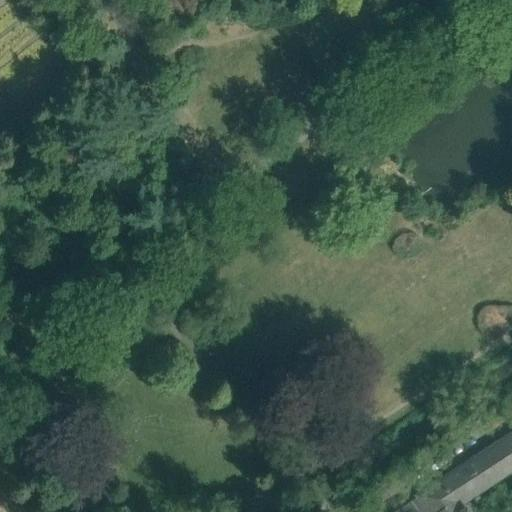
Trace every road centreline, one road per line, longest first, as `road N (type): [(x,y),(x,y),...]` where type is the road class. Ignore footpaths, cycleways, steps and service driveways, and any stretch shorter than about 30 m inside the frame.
road 1 (track): [(329,511),(12,128)]
road 2 (residential): [(511,415),(450,446),(356,511)]
